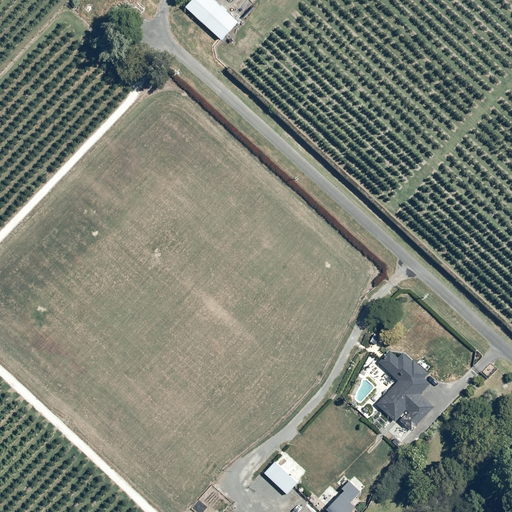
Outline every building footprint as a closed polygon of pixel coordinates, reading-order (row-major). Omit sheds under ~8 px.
[(239,20),(216,0),(190,0),(186,5),(223,38),(239,20)] [(397,357),(389,350),(378,361),(398,380),(376,404),(395,421),(398,418),(411,430),(433,406),(419,394),(430,383),(423,377),(427,373),(403,351),(397,357)] [(346,454),(336,453),(336,466),(345,467),(346,454)] [(298,482),(275,461),(265,472),(288,494),(298,482)] [(361,491),(349,480),(343,487),(345,490),(327,508),(330,511),(349,511),(355,506),(351,502),(361,491)]
